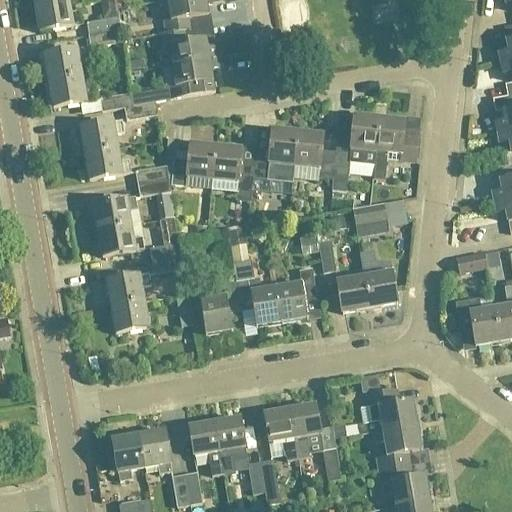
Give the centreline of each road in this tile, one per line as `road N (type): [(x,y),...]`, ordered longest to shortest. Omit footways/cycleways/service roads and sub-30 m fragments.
road 1 (residential): [(57,412),(418,352)]
road 2 (tertiary): [(57,412),(0,85)]
road 3 (residential): [(418,352),(445,78)]
road 4 (residential): [(274,98),(420,72),(445,78)]
